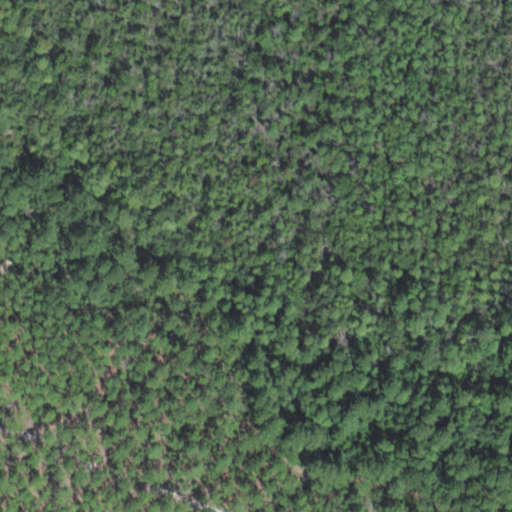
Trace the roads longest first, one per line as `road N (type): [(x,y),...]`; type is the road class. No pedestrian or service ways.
road 1 (residential): [(511,502),(350,458),(191,370),(139,370),(83,401),(0,417)]
road 2 (residential): [(160,370),(139,267),(83,220),(0,208)]
